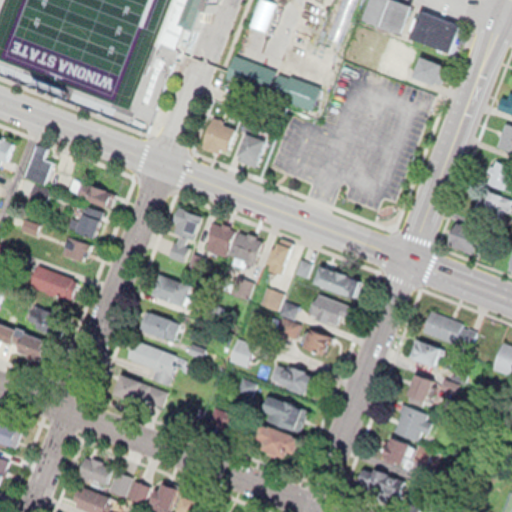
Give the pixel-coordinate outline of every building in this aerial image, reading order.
[(322,0),(307,0),(302,16),(316,20),(322,0)] [(364,12),(369,0),(409,0),(398,26),(364,12)] [(411,31),(423,3),(462,19),(450,47),(411,31)] [(345,9),(332,4),(325,23),(338,28),(345,9)] [(313,28),(299,22),(287,54),(300,59),(313,28)] [(336,36),(322,31),(311,64),(324,69),(336,36)] [(411,64),(417,47),(448,60),(442,76),(411,64)] [(238,51),(228,76),(308,110),(318,84),(238,51)] [(398,60),(394,72),(406,76),(410,64),(398,60)] [(511,104),(499,100),(506,81),(511,83),(511,104)] [(511,89),(511,90),(503,107),(511,111),(511,89)] [(201,140),(214,113),(237,123),(224,150),(201,140)] [(511,145),(496,139),(504,118),(511,121),(511,145)] [(239,154),(250,125),(270,132),(258,161),(239,154)] [(0,162),(0,129),(17,136),(5,164),(0,162)] [(26,170),(36,139),(49,144),(46,153),(54,156),(47,177),(26,170)] [(511,182),(488,173),(495,154),(511,159),(511,182)] [(72,188),(113,201),(118,187),(77,173),(72,188)] [(476,203),(483,182),(511,191),(511,202),(509,213),(476,203)] [(78,224),(87,198),(107,206),(98,232),(78,224)] [(169,227),(181,199),(196,205),(193,210),(202,214),(196,228),(189,225),(186,234),(169,227)] [(171,256),(192,262),(207,215),(186,208),(171,256)] [(208,241),(220,215),(237,223),(226,249),(208,241)] [(448,234),(455,217),(487,229),(480,247),(448,234)] [(232,246),(243,224),(264,234),(253,256),(232,246)] [(61,248),(68,231),(92,240),(85,257),(61,248)] [(265,263),(277,234),(293,241),(280,270),(265,263)] [(203,278),(208,256),(195,253),(190,276),(203,278)] [(313,275),(323,254),(365,274),(355,295),(313,275)] [(28,282),(37,257),(79,272),(69,298),(28,282)] [(310,277),(314,262),(302,258),(297,273),(310,277)] [(154,290),(162,268),(195,281),(187,302),(154,290)] [(0,307),(9,286),(0,282),(0,307)] [(309,310),(318,286),(353,300),(344,324),(309,310)] [(27,315),(33,298),(61,307),(55,324),(27,315)] [(422,325),(432,302),(465,316),(455,339),(422,325)] [(143,323),(149,304),(187,317),(180,336),(143,323)] [(0,313),(58,333),(49,359),(17,348),(21,338),(0,330),(0,313)] [(301,343),(309,320),(335,329),(327,352),(301,343)] [(511,369),(495,363),(507,332),(511,334),(511,369)] [(127,353),(133,335),(180,350),(171,377),(153,372),(156,362),(127,353)] [(417,352),(423,335),(449,344),(442,361),(417,352)] [(251,367),(260,344),(242,337),(233,360),(251,367)] [(275,377),(286,353),(322,370),(311,395),(275,377)] [(115,386),(123,366),(178,387),(170,407),(115,386)] [(409,392),(418,367),(439,374),(430,399),(409,392)] [(262,412),(271,389),(304,403),(295,426),(262,412)] [(393,426),(403,397),(441,410),(430,439),(393,426)] [(0,433),(0,418),(17,426),(11,438),(0,433)] [(254,443),(263,418),(300,430),(292,455),(254,443)] [(381,452),(391,429),(420,441),(411,464),(381,452)] [(79,468),(87,447),(118,459),(111,480),(79,468)] [(0,451),(13,455),(5,479),(0,477),(0,451)] [(366,482),(375,461),(408,474),(399,496),(366,482)] [(153,495),(160,474),(179,480),(172,501),(153,495)] [(74,497),(80,479),(113,491),(107,508),(74,497)] [(134,498),(145,503),(151,490),(140,485),(134,498)] [(458,511),(458,499),(432,500),(432,511),(458,511)]
